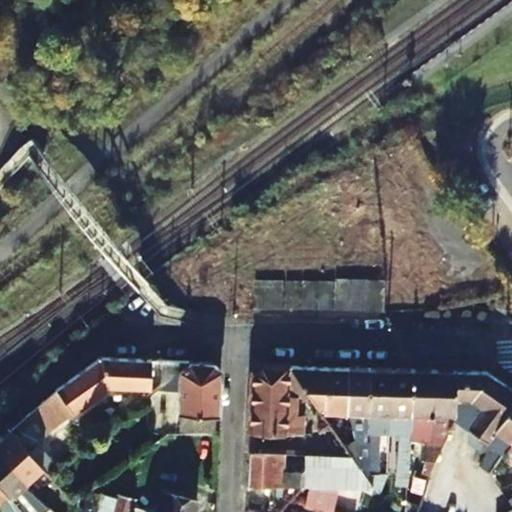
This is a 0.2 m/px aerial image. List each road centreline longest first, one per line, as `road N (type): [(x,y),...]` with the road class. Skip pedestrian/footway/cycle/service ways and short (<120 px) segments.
road 1 (residential): [(239,338),(511,351)]
road 2 (residential): [(0,425),(100,340),(150,332),(239,338)]
road 3 (residential): [(228,511),(239,338)]
